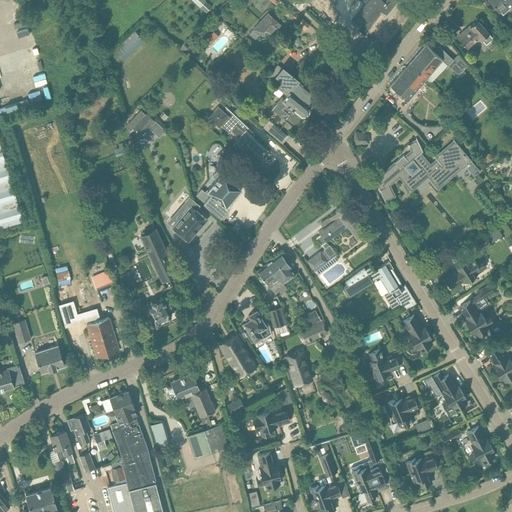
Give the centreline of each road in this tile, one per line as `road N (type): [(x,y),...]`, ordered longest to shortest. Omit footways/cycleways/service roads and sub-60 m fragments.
road 1 (tertiary): [(0,441),(61,396),(189,341),(331,145)]
road 2 (residential): [(511,443),(331,145)]
road 3 (tertiary): [(331,145),(447,0)]
road 4 (unknown): [(175,511),(131,368)]
road 5 (unknown): [(61,396),(101,511)]
